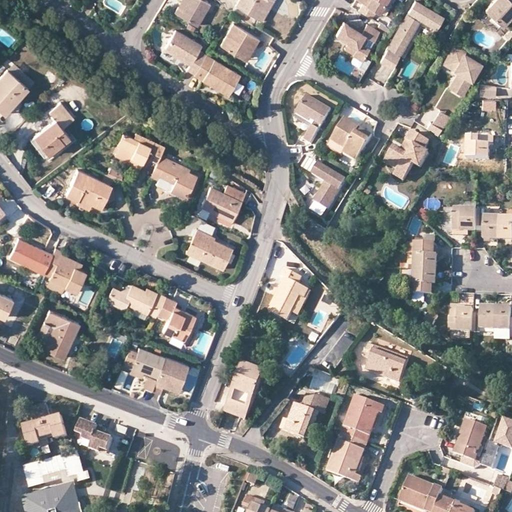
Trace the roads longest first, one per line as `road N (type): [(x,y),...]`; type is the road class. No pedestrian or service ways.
road 1 (residential): [(0,353),(198,430)]
road 2 (tertiary): [(238,304),(278,199),(271,125)]
road 3 (residential): [(198,430),(251,450),(351,511)]
road 4 (residential): [(125,49),(239,126),(271,125)]
road 5 (residential): [(0,166),(25,199),(121,250)]
road 6 (tertiary): [(198,430),(238,304)]
